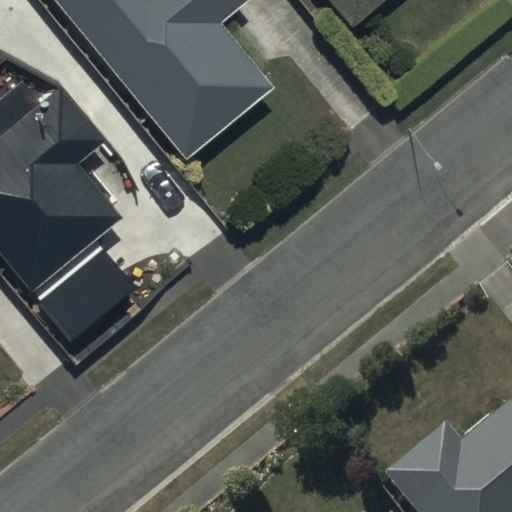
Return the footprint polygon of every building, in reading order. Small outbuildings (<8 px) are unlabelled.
[(0,0),(0,31),(38,0),(0,0)] [(60,0),(175,138),(262,66),(210,4),(215,0),(60,0)] [(337,0),(344,8),(353,0),(337,0)] [(0,266),(5,273),(16,264),(23,273),(113,198),(68,143),(93,122),(50,70),(30,86),(13,65),(0,75),(0,266)] [(511,511),(511,399),(461,441),(447,425),(387,474),(418,511),(511,511)]
